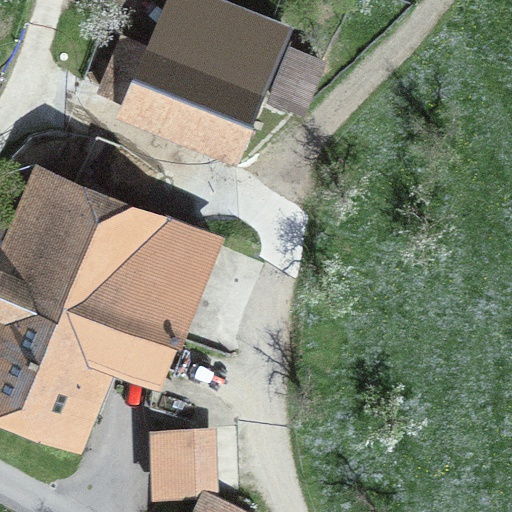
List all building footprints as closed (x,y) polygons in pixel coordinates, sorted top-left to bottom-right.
[(123,38),(101,91),(232,148),(255,92),(123,38)] [(301,111),(320,64),(291,53),(272,99),(301,111)] [(222,323),(189,310),(209,261),(186,251),(196,228),(179,221),(176,228),(61,181),(0,326),(0,394),(64,421),(95,345),(154,370),(149,405),(183,419),(222,323)] [(153,430),(155,495),(238,492),(235,427),(153,430)] [(205,511),(201,510),(200,511),(245,511),(221,499),(214,511),(205,511)]
